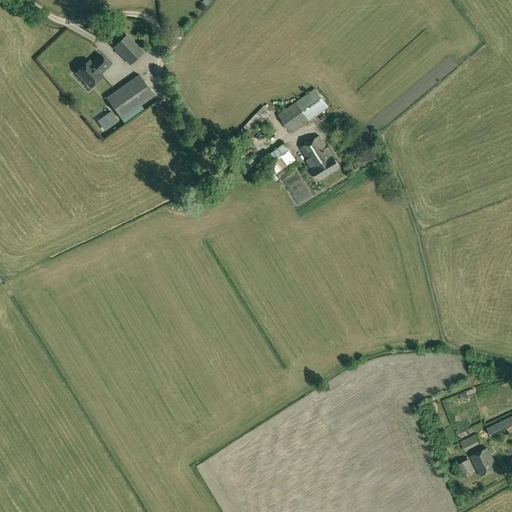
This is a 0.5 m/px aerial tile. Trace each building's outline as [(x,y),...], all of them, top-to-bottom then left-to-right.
[(168,28),(168,29),(168,37),(180,37),(181,29),(168,28)] [(144,52),(127,34),(113,47),(130,65),(144,52)] [(110,65),(100,55),(91,64),(89,61),(77,72),(91,87),(102,76),(100,74),(110,65)] [(139,75),(106,99),(121,119),(154,95),(139,75)] [(278,115),(291,132),(329,106),(316,89),(278,115)] [(267,111),(263,107),(252,118),(242,130),(247,134),(257,123),(267,111)] [(339,167),(333,157),(327,147),(326,148),(319,136),(300,148),(307,159),(306,160),(313,170),(319,180),(339,167)] [(245,148),(236,138),(231,142),(236,147),(237,146),(242,151),(245,148)] [(285,144),(264,161),(276,175),(296,159),(285,144)] [(263,166),(255,172),(261,180),(269,174),(263,166)] [(511,416),(498,423),(501,430),(511,425),(511,416)] [(475,434),(460,442),(465,452),(480,444),(475,434)] [(487,448),(471,456),(481,476),(497,468),(487,448)] [(468,459),(457,465),(462,475),(473,469),(468,459)]
